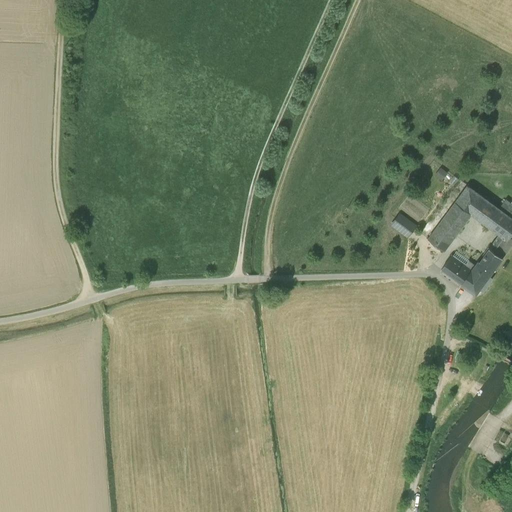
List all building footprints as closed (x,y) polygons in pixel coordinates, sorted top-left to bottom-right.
[(448,173),(440,168),(434,176),(442,182),(448,173)] [(499,235),(507,241),(511,234),(511,219),(498,209),(467,186),(455,203),(472,215),(479,221),(499,235)] [(511,219),(511,205),(510,204),(505,200),(498,209),(511,219)] [(445,251),(472,215),(455,203),(428,239),(445,251)] [(392,224),(408,236),(416,226),(399,214),(392,224)] [(499,235),(490,249),(497,255),(499,252),(506,243),(507,241),(499,235)] [(506,243),(499,252),(505,257),(511,248),(511,247),(510,246),(506,243)] [(490,249),(479,263),(492,273),(502,259),(502,258),(497,255),(490,249)] [(466,266),(469,261),(470,261),(456,251),(453,256),(466,266)] [(441,270),(461,285),(475,266),(469,261),(466,266),(453,256),(452,255),(441,270)] [(476,295),(480,289),(489,278),(492,273),(479,263),(478,262),(475,266),(461,285),(476,295)] [(489,278),(480,289),(483,291),(492,280),(489,278)]
